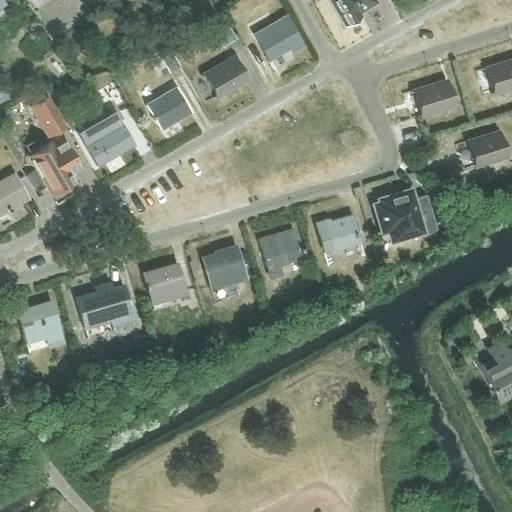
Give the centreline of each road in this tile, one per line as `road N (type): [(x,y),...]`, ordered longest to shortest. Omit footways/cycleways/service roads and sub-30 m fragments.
road 1 (residential): [(0,281),(387,170),(384,136),(352,79)]
road 2 (residential): [(0,256),(340,60)]
road 3 (residential): [(352,79),(511,28)]
road 4 (residential): [(340,60),(454,0)]
